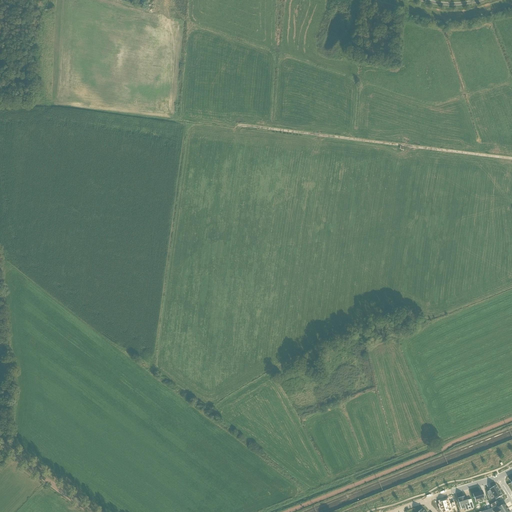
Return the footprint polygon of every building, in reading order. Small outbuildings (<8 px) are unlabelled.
[(496,485),(489,489),(496,500),(502,496),(496,485)] [(482,491),(473,494),(475,503),(485,500),(482,491)] [(458,499),(458,500),(460,506),(464,505),(466,511),(474,508),(471,499),(468,500),(467,497),(465,497),(464,496),(458,499)] [(441,505),(440,506),(441,510),(442,510),(442,511),(444,511),(450,510),(450,509),(456,507),(454,502),(449,504),(447,500),(440,502),(441,505)] [(488,510),(481,511),(509,511),(508,509),(507,507),(505,504),(502,505),(501,503),(491,509),(490,509),(488,510)]
